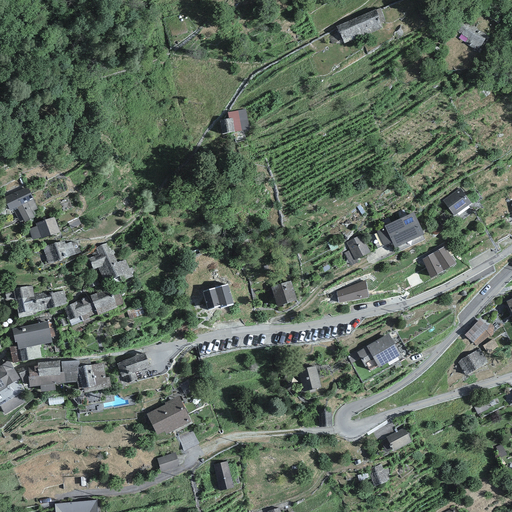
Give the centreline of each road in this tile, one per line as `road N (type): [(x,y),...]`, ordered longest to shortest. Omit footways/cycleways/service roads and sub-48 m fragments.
road 1 (residential): [(511,377),(353,430),(342,422),(349,409),(431,359),(511,272)]
road 2 (residential): [(511,248),(394,307),(160,350)]
